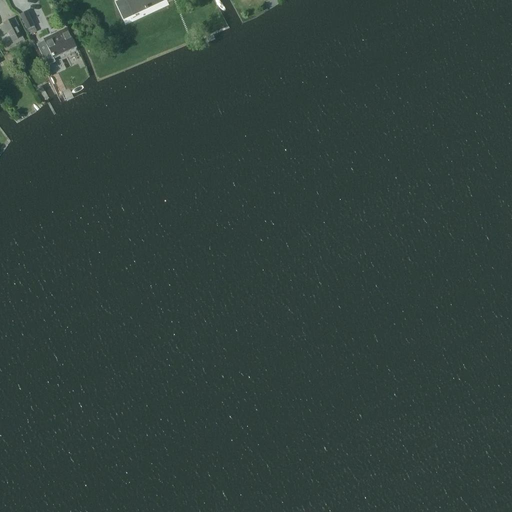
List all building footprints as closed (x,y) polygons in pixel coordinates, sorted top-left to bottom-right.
[(125,0),(129,8),(133,16),(167,1),(166,0),(125,0)] [(27,12),(19,15),(26,30),(29,35),(36,32),(34,27),(27,12)] [(0,27),(4,35),(8,33),(15,46),(24,42),(17,28),(18,27),(15,20),(13,21),(12,19),(4,23),(5,25),(0,27)] [(44,41),(37,45),(46,66),(54,63),(52,59),(76,48),(66,27),(43,38),(44,41)] [(13,53),(5,58),(11,69),(19,64),(13,53)] [(57,91),(61,89),(58,81),(53,83),(57,91)]
